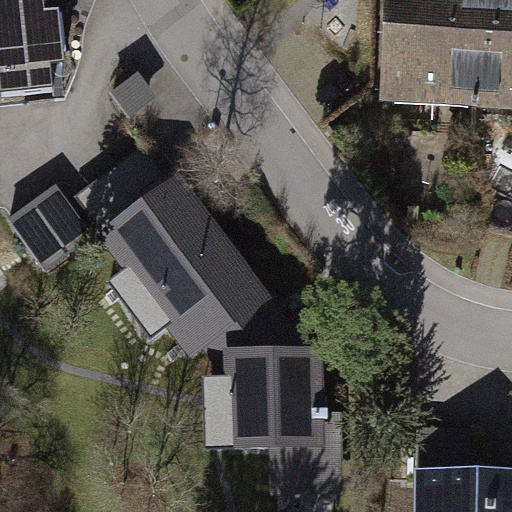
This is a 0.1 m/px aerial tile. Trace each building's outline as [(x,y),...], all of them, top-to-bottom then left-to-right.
[(43,0),(0,0),(0,77),(2,96),(53,91),(43,0)] [(511,0),(400,0),(395,96),(511,102),(511,0)] [(157,99),(139,73),(111,95),(130,119),(157,99)] [(511,172),(501,173),(502,215),(511,214),(511,172)] [(141,195),(150,207),(169,192),(160,181),(141,195)] [(87,229),(56,186),(9,220),(39,264),(87,229)] [(192,354),(205,345),(260,303),(249,288),(254,285),(178,186),(169,192),(150,207),(105,241),(192,354)] [(300,356),(260,303),(205,345),(232,382),(233,449),(275,449),(276,491),(337,489),(336,418),(327,419),(327,414),(318,414),(317,356),(300,356)] [(471,430),(417,429),(416,481),(426,481),(425,511),(511,511),(511,483),(470,483),(471,430)]
